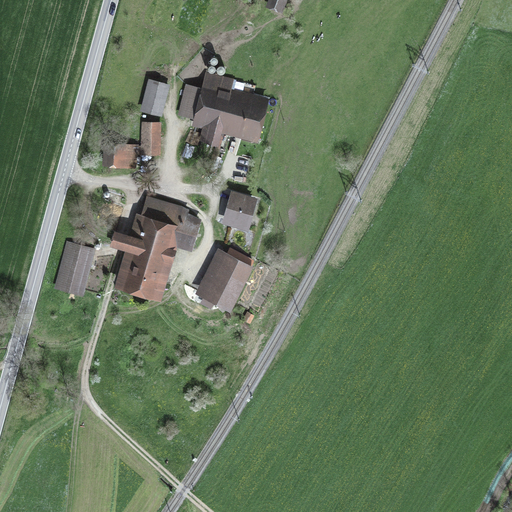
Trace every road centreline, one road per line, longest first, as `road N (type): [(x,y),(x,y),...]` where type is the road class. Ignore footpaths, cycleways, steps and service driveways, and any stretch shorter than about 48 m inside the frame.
road 1 (secondary): [(111,0),(0,411)]
road 2 (track): [(125,221),(84,390),(98,413),(208,511)]
